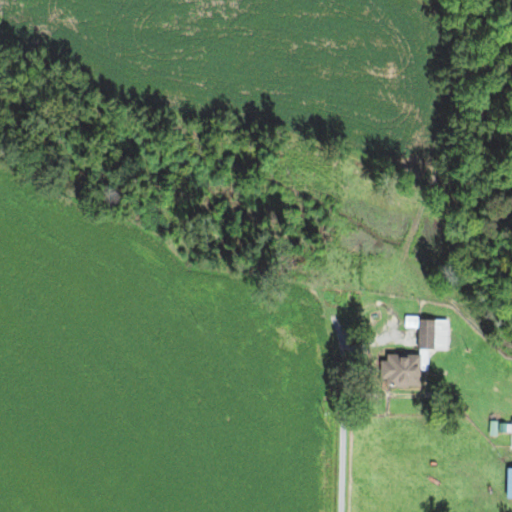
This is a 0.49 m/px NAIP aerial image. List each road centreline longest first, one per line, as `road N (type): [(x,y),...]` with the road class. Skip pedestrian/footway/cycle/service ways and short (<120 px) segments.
road 1 (track): [(343,345),(377,334),(448,136),(457,91),(453,46),(428,0)]
road 2 (residential): [(341,511),(343,345),(335,319)]
